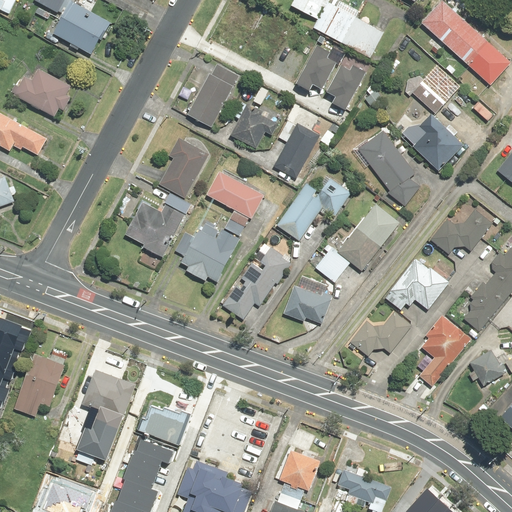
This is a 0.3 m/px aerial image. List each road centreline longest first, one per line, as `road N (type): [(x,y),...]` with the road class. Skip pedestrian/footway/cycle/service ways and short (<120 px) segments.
road 1 (secondary): [(511,503),(438,441),(400,422),(33,285)]
road 2 (residential): [(33,285),(185,0)]
